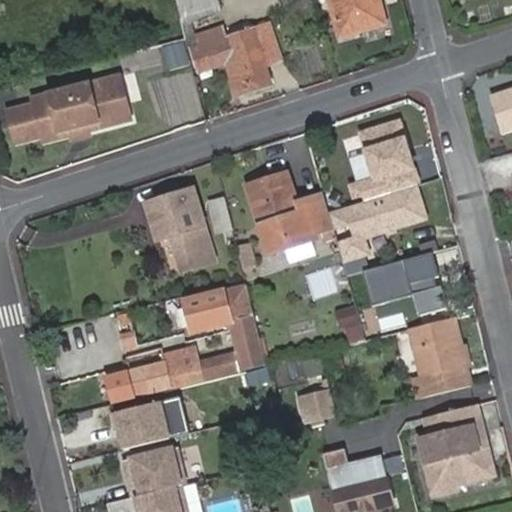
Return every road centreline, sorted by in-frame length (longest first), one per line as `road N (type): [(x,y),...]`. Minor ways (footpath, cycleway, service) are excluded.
road 1 (residential): [(439,67),(0,209)]
road 2 (residential): [(511,364),(439,67)]
road 3 (residential): [(0,279),(57,511)]
